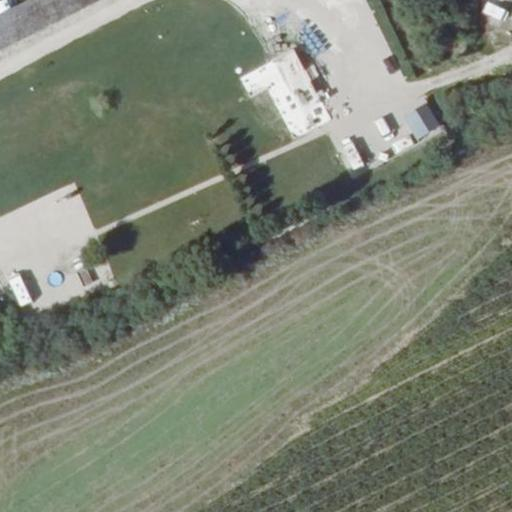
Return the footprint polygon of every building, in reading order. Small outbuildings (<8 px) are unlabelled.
[(15,0),(0,8),(0,51),(101,0),(15,0)] [(302,49),(277,59),(294,100),(318,90),(302,49)] [(341,52),(315,65),(326,87),(352,74),(341,52)] [(410,117),(420,136),(442,125),(432,105),(410,117)] [(304,116),(310,132),(324,127),(318,111),(304,116)] [(384,123),(341,141),(355,175),(398,157),(384,123)] [(67,233),(79,228),(68,203),(56,208),(67,233)]
